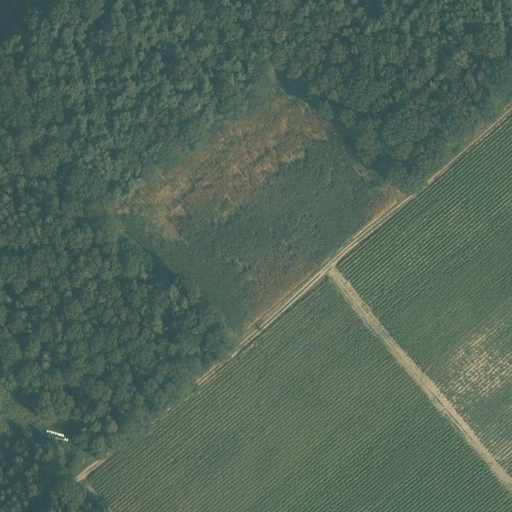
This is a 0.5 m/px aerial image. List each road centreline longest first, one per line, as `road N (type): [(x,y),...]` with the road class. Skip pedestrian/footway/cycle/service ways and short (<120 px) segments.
road 1 (track): [(511,116),(240,348)]
road 2 (track): [(240,348),(117,460),(40,511)]
